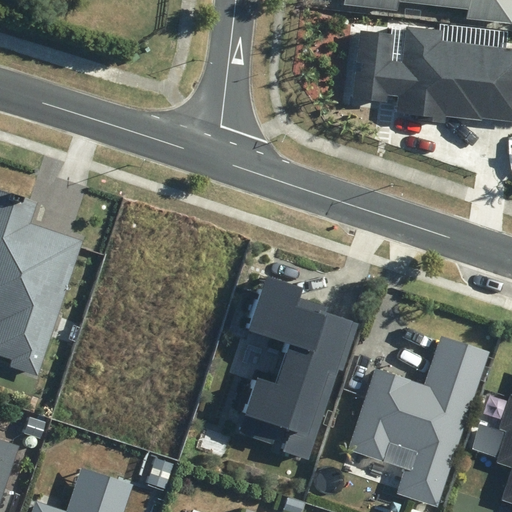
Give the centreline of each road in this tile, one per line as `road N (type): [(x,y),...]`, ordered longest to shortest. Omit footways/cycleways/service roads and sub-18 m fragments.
road 1 (tertiary): [(511,258),(215,161)]
road 2 (tertiary): [(215,161),(0,94)]
road 3 (residential): [(235,0),(215,161)]
